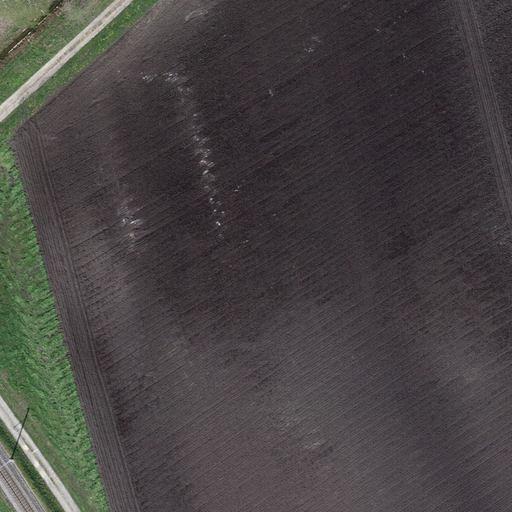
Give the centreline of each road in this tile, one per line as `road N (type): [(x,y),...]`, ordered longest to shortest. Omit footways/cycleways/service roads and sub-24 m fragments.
road 1 (track): [(126,0),(0,114)]
road 2 (track): [(0,402),(72,511)]
